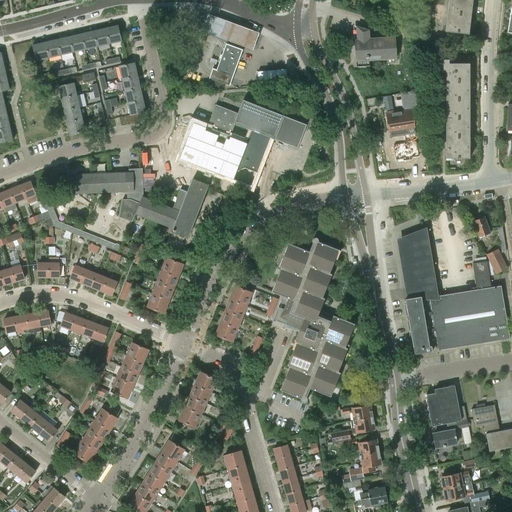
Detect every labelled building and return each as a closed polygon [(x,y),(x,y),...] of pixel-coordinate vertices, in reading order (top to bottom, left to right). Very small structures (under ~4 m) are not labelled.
[(451,0),(448,32),(469,34),(469,31),(468,31),(469,24),(469,20),(469,18),(471,18),(471,13),(470,13),(471,0),(451,0)] [(261,29),(210,10),(207,19),(203,29),(254,47),(258,38),(261,29)] [(105,29),(109,44),(121,41),(118,26),(105,29)] [(369,31),(357,27),(359,67),(369,66),(369,60),(396,59),(395,55),(394,37),(369,39),(369,31)] [(105,29),(93,31),(97,47),(109,44),(105,29)] [(93,31),(81,34),(85,50),(97,47),(93,31)] [(81,34),(69,37),(72,53),(85,50),(81,34)] [(72,53),(69,37),(57,40),(60,55),(72,53)] [(57,40),(45,43),(48,58),(60,55),(57,40)] [(48,58),(45,43),(32,46),(36,61),(48,58)] [(222,90),(224,84),(229,86),(241,53),(242,50),(226,45),(227,45),(226,44),(216,70),(213,69),(209,79),(212,80),(210,85),(222,90)] [(448,81),(469,81),(469,79),(468,79),(468,69),(469,69),(469,64),(450,64),(450,59),(448,57),(441,57),(441,72),(448,72),(448,81)] [(122,79),(137,76),(134,63),(119,67),(122,79)] [(287,82),(286,69),(257,72),(258,85),(287,82)] [(95,80),(94,73),(81,76),(83,83),(95,80)] [(140,88),(137,76),(122,79),(125,91),(140,88)] [(6,78),(0,78),(0,92),(2,92),(9,90),(6,78)] [(469,84),(469,81),(448,81),(448,100),(469,100),(469,98),(468,98),(468,84),(469,84)] [(61,100),(77,96),(74,83),(58,87),(61,100)] [(143,99),(140,88),(125,91),(127,103),(143,99)] [(397,111),(386,113),(388,122),(386,123),(388,129),(389,129),(390,137),(402,135),(403,143),(393,145),(395,160),(403,159),(403,161),(412,160),(412,158),(419,157),(416,141),(415,134),(412,116),(412,115),(423,113),(420,91),(401,94),(403,106),(406,106),(407,112),(403,112),(397,113),(397,111)] [(77,96),(61,100),(64,112),(80,108),(77,96)] [(252,187),(269,142),(266,140),(267,137),(271,138),(275,140),(285,116),(278,114),(280,107),(259,99),(256,105),(243,100),(238,114),(215,105),(211,115),(207,127),(204,126),(193,122),(187,138),(189,139),(182,159),(179,158),(174,170),(168,186),(179,190),(172,209),(143,197),(142,169),(129,169),(129,170),(129,173),(76,175),(76,194),(130,192),(130,200),(122,200),(119,217),(132,222),(135,214),(136,214),(173,229),(172,231),(188,237),(208,186),(228,194),(233,180),(252,187)] [(146,112),(143,99),(127,103),(130,115),(146,112)] [(469,100),(448,100),(448,118),(469,118),(469,116),(468,116),(468,102),(469,102),(469,100)] [(80,108),(64,112),(67,123),(82,120),(80,108)] [(0,129),(10,127),(7,115),(0,116),(0,129)] [(469,118),(448,118),(448,137),(469,137),(469,135),(468,135),(468,121),(469,121),(469,118)] [(85,132),(82,120),(67,123),(70,136),(85,132)] [(0,142),(13,140),(10,127),(0,129),(0,142)] [(469,137),(448,137),(448,151),(445,151),(445,159),(445,161),(453,161),(453,159),(469,159),(469,154),(468,154),(468,142),(468,139),(469,139),(469,137)] [(158,149),(144,150),(145,162),(158,162),(158,149)] [(25,199),(28,204),(38,200),(30,182),(21,186),(26,198),(25,199)] [(26,198),(21,186),(10,190),(15,203),(25,199),(26,198)] [(10,190),(0,193),(0,198),(3,208),(15,203),(10,190)] [(41,214),(38,215),(40,221),(45,219),(51,217),(46,205),(45,202),(39,205),(40,208),(39,208),(41,214)] [(54,226),(72,233),(120,252),(122,246),(116,244),(116,245),(59,222),(51,203),(46,205),(51,217),(54,226)] [(51,217),(45,219),(48,228),(49,228),(53,228),(52,226),(54,226),(51,217)] [(473,221),(478,237),(490,233),(484,217),(473,221)] [(502,227),(497,228),(502,254),(506,253),(502,227)] [(421,299),(437,296),(435,282),(427,237),(426,232),(419,233),(400,241),(409,298),(421,297),(421,299)] [(17,234),(5,239),(7,243),(10,242),(10,244),(18,243),(18,244),(24,243),(22,233),(17,234)] [(281,268),(272,292),(277,295),(277,294),(283,296),(273,320),(299,330),(295,342),(297,343),(288,366),(290,367),(280,390),(301,398),(301,399),(301,400),(301,401),(302,402),(303,402),(303,403),(304,403),(305,402),(306,402),(307,402),(307,401),(307,400),(308,399),(307,399),(307,398),(307,397),(310,388),(331,396),(340,372),(338,371),(347,348),(345,347),(354,324),(320,310),(324,298),(322,297),(338,250),(318,242),(319,241),(319,240),(318,239),(318,238),(317,238),(316,237),(315,237),(314,237),(314,238),(313,238),(312,239),(312,240),(312,241),(312,242),(313,242),(313,243),(309,251),(289,243),(279,268),(281,268)] [(146,246),(141,244),(134,260),(140,262),(146,246)] [(486,254),(495,274),(507,268),(498,249),(486,254)] [(48,258),(48,263),(48,277),(58,278),(59,258),(48,258)] [(166,258),(161,271),(178,278),(183,264),(166,258)] [(409,298),(405,299),(414,354),(432,351),(431,346),(437,345),(438,350),(509,338),(500,285),(490,287),(490,286),(486,261),(472,264),(476,287),(473,288),(473,290),(437,296),(421,299),(421,297),(409,298)] [(38,263),(38,277),(48,277),(48,263),(44,263),(38,263)] [(20,265),(10,268),(14,282),(24,279),(20,265)] [(79,282),(84,269),(75,265),(69,279),(79,282)] [(14,282),(10,268),(0,271),(0,276),(3,285),(14,282)] [(84,269),(79,282),(90,287),(96,274),(84,269)] [(178,278),(161,271),(157,282),(173,289),(178,278)] [(96,274),(90,287),(102,291),(107,278),(96,274)] [(107,278),(102,291),(111,295),(117,282),(107,278)] [(125,301),(125,300),(131,284),(126,282),(119,299),(125,301)] [(157,282),(152,293),(169,300),(173,289),(157,282)] [(235,286),(230,299),(246,306),(252,293),(235,286)] [(169,300),(152,293),(147,307),(164,313),(169,300)] [(271,316),(278,299),(273,297),(266,314),(271,316)] [(230,299),(225,311),(242,317),(246,306),(230,299)] [(38,312),(40,326),(50,324),(48,311),(38,312)] [(242,317),(225,311),(221,322),(237,328),(242,317)] [(40,326),(38,312),(26,315),(28,328),(40,326)] [(70,329),(75,316),(65,313),(60,326),(70,329)] [(28,328),(26,315),(14,317),(17,331),(17,333),(23,331),(23,329),(28,328)] [(86,320),(75,316),(70,329),(82,333),(86,320)] [(17,331),(14,317),(4,319),(6,333),(17,331)] [(86,320),(82,333),(93,338),(98,324),(86,320)] [(237,328),(221,322),(215,335),(232,342),(237,328)] [(98,324),(93,338),(103,341),(107,328),(98,324)] [(115,332),(112,339),(117,341),(120,334),(115,332)] [(262,338),(257,336),(250,353),(256,355),(262,338)] [(112,339),(109,346),(115,348),(117,341),(112,339)] [(132,343),(126,356),(142,363),(148,350),(132,343)] [(109,346),(106,353),(112,355),(115,348),(109,346)] [(106,353),(103,360),(109,362),(112,355),(106,353)] [(142,363),(126,356),(121,367),(138,374),(142,363)] [(121,367),(117,378),(133,385),(138,374),(121,367)] [(194,385),(211,392),(216,379),(200,372),(194,385)] [(133,385),(117,378),(111,391),(127,398),(133,385)] [(10,393),(1,385),(0,386),(0,402),(2,403),(10,393)] [(194,385),(189,396),(205,403),(211,392),(194,385)] [(464,406),(459,407),(454,385),(434,389),(435,393),(426,395),(427,400),(426,402),(428,404),(428,407),(427,409),(429,411),(430,414),(429,416),(431,418),(432,426),(467,419),(464,406)] [(97,389),(95,392),(103,396),(105,390),(98,387),(97,389)] [(205,403),(189,396),(184,407),(200,414),(205,403)] [(22,397),(20,400),(11,411),(20,419),(29,408),(32,405),(22,397)] [(340,410),(339,404),(328,405),(329,412),(340,410)] [(372,411),(371,411),(370,405),(353,408),(355,420),(372,418),(372,417),(373,416),(372,411)] [(494,405),(471,409),(475,427),(485,425),(489,449),(509,446),(510,447),(511,446),(511,428),(499,431),(494,405)] [(200,414),(184,407),(178,420),(195,427),(200,414)] [(34,412),(29,408),(20,419),(30,426),(41,412),(37,409),(34,412)] [(102,409),(94,421),(109,430),(117,418),(102,409)] [(42,411),(41,412),(30,426),(39,434),(48,423),(51,418),(42,411)] [(372,418),(355,420),(350,421),(353,434),(374,430),(373,425),(374,424),(374,419),(372,418)] [(458,429),(468,427),(469,427),(468,420),(457,422),(458,429)] [(109,430),(94,421),(88,431),(103,440),(109,430)] [(212,448),(227,424),(222,421),(207,445),(212,448)] [(53,427),(48,423),(39,434),(49,441),(57,431),(59,428),(55,425),(53,427)] [(333,443),(342,441),(350,440),(348,429),(331,432),(333,443)] [(436,447),(443,446),(456,443),(454,430),(433,434),(436,447)] [(88,431),(81,441),(96,451),(103,440),(88,431)] [(378,446),(377,445),(376,439),(359,443),(361,455),(378,452),(378,451),(379,450),(378,446)] [(161,452),(176,462),(184,450),(169,440),(161,452)] [(96,451),(81,441),(74,453),(89,463),(96,451)] [(276,459),(290,455),(287,445),(274,449),(276,459)] [(7,449),(0,457),(0,461),(8,467),(16,457),(7,449)] [(227,470),(244,465),(240,451),(224,456),(227,470)] [(471,451),(463,453),(465,460),(472,458),(471,451)] [(176,462),(161,452),(155,463),(170,472),(176,462)] [(378,452),(361,455),(364,473),(374,471),(373,466),(380,465),(379,459),(381,458),(380,454),(378,453),(378,452)] [(194,477),(206,457),(201,454),(189,474),(194,477)] [(293,467),(290,455),(276,459),(280,471),(293,467)] [(26,464),(16,457),(8,467),(17,475),(26,464)] [(476,466),(475,466),(474,460),(462,462),(463,469),(476,466)] [(155,463),(148,473),(163,482),(170,472),(155,463)] [(35,472),(26,464),(17,475),(27,482),(35,472)] [(249,481),(244,465),(227,470),(232,486),(249,481)] [(296,479),(293,467),(280,471),(283,482),(296,479)] [(361,468),(349,470),(351,481),(363,478),(361,468)] [(442,481),(441,483),(441,487),(444,487),(444,489),(471,483),(470,477),(469,477),(468,471),(462,472),(461,468),(453,470),(453,474),(441,476),(442,481)] [(148,473),(142,483),(157,493),(163,482),(148,473)] [(296,479),(283,482),(286,494),(300,490),(296,479)] [(254,498),(249,481),(232,486),(237,502),(254,498)] [(142,483),(136,494),(151,503),(157,493),(142,483)] [(444,490),(442,491),(443,495),(445,496),(446,501),(463,498),(464,504),(470,503),(478,501),(489,499),(488,491),(474,494),(472,489),(471,483),(444,489),(444,490)] [(361,486),(348,489),(349,493),(354,493),(355,500),(358,500),(386,494),(386,491),(387,491),(386,487),(385,487),(384,485),(368,489),(368,492),(363,493),(361,486)] [(50,493),(46,497),(56,506),(64,497),(54,488),(53,488),(50,486),(46,490),(50,493)] [(184,492),(180,489),(176,495),(181,497),(184,492)] [(301,497),(300,490),(286,494),(289,505),(306,501),(306,500),(305,496),(301,497)] [(144,511),(151,503),(136,494),(128,506),(137,511),(144,511)] [(386,494),(358,500),(359,505),(364,504),(365,508),(388,503),(388,501),(389,501),(388,497),(387,497),(386,494)] [(39,500),(35,504),(38,507),(44,511),(51,511),(56,506),(46,497),(42,502),(39,500)] [(257,511),(254,498),(237,502),(239,511),(257,511)] [(491,504),(489,499),(477,501),(478,507),(491,504)] [(308,500),(306,500),(306,501),(289,505),(291,511),(304,511),(311,510),(308,500)] [(466,507),(448,511),(480,511),(479,507),(478,507),(477,501),(478,501),(470,503),(471,506),(467,507),(466,507)]
